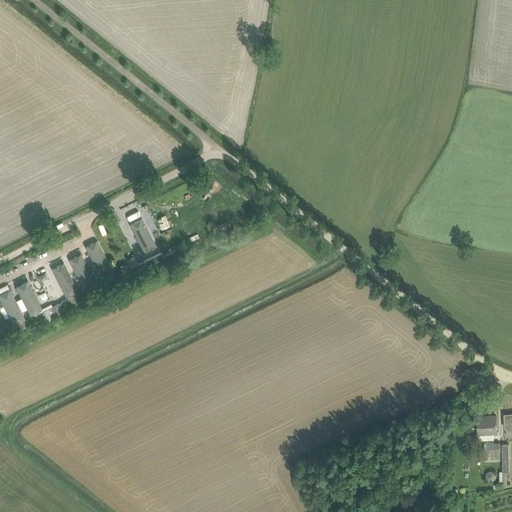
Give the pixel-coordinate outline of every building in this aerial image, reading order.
[(142,218),(130,224),(144,251),(155,246),(142,218)] [(97,241),(86,247),(100,274),(111,268),(97,241)] [(147,259),(132,266),(136,274),(150,266),(149,265),(164,257),(161,252),(147,259)] [(80,255),(69,260),(83,288),(94,282),(80,255)] [(24,266),(34,262),(33,257),(22,261),(24,266)] [(63,263),(52,269),(66,296),(67,296),(77,291),(63,263)] [(46,305),(59,299),(43,267),(31,273),(46,305)] [(121,268),(114,272),(115,274),(118,280),(125,276),(121,268)] [(115,274),(103,280),(106,286),(118,280),(115,274)] [(100,275),(94,278),(97,284),(99,289),(106,286),(103,280),(100,275)] [(27,281),(16,287),(30,314),(41,309),(27,281)] [(97,284),(84,290),(87,295),(99,289),(97,284)] [(9,290),(0,295),(0,299),(12,323),(23,318),(9,290)] [(68,298),(67,299),(70,303),(71,303),(81,298),(77,291),(67,296),(68,298)] [(61,302),(46,309),(49,315),(61,308),(64,307),(64,306),(61,302)] [(49,315),(39,319),(41,323),(51,319),(49,316),(52,315),(53,317),(63,312),(61,308),(49,315)] [(46,309),(31,317),(33,322),(39,319),(49,315),(46,309)] [(25,320),(10,327),(13,333),(28,325),(25,320)] [(10,327),(0,332),(0,339),(13,333),(10,327)] [(479,434),(466,434),(467,441),(479,440),(494,439),(493,433),(498,433),(497,425),(497,416),(478,416),(479,426),(479,434)] [(500,442),(484,443),(485,461),(500,461),(500,442)] [(494,483),(494,487),(503,488),(503,486),(507,486),(507,472),(510,472),(509,444),(503,444),(503,471),(500,471),(500,484),(494,483)] [(486,473),(486,477),(488,480),(492,481),(495,478),(496,474),(493,471),(489,470),(486,473)]
